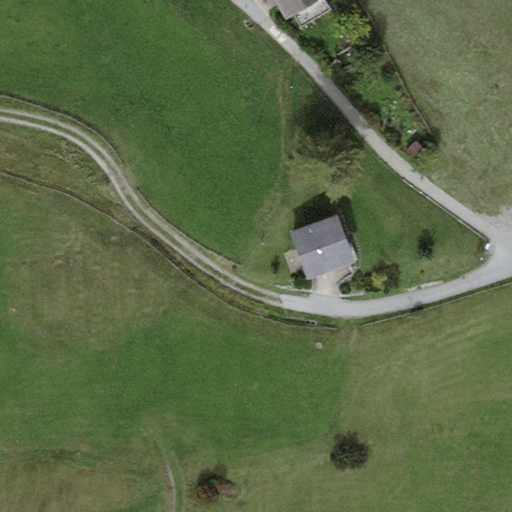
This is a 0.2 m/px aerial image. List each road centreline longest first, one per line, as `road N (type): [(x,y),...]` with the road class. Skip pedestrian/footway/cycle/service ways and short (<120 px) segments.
road 1 (track): [(0,116),(87,142),(139,211),(212,269),(279,300),(349,310),(511,267)]
road 2 (residential): [(251,9),(305,58),(385,153),(511,245)]
